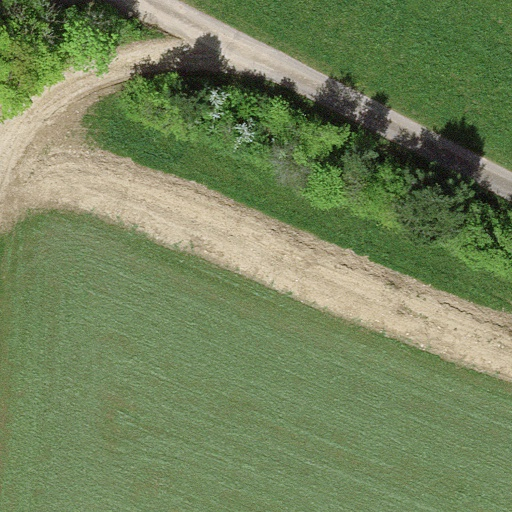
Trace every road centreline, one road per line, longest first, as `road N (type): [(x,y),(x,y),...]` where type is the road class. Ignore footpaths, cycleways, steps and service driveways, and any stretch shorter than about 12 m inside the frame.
road 1 (track): [(231,54),(511,195)]
road 2 (track): [(231,54),(122,62),(16,136),(0,178)]
